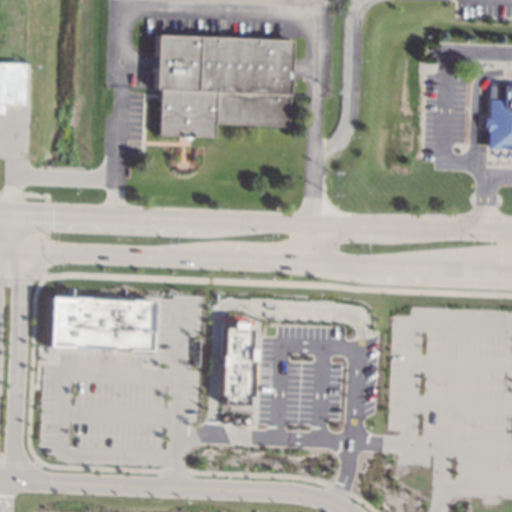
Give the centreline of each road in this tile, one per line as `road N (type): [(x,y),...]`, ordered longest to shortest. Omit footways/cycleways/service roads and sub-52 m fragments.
road 1 (tertiary): [(511,230),(0,210)]
road 2 (tertiary): [(18,249),(511,269)]
road 3 (tertiary): [(0,479),(296,491),(350,511)]
road 4 (tertiary): [(1,479),(11,457),(18,249)]
